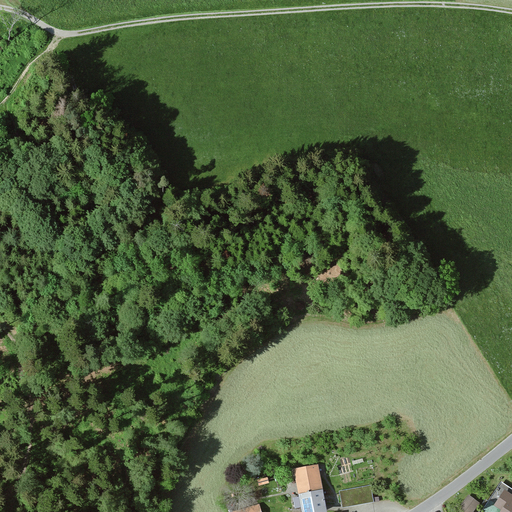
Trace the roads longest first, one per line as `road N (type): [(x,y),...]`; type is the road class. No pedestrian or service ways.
road 1 (track): [(0,122),(29,155),(115,175),(146,165),(46,46)]
road 2 (track): [(0,343),(23,396),(26,442),(13,511)]
